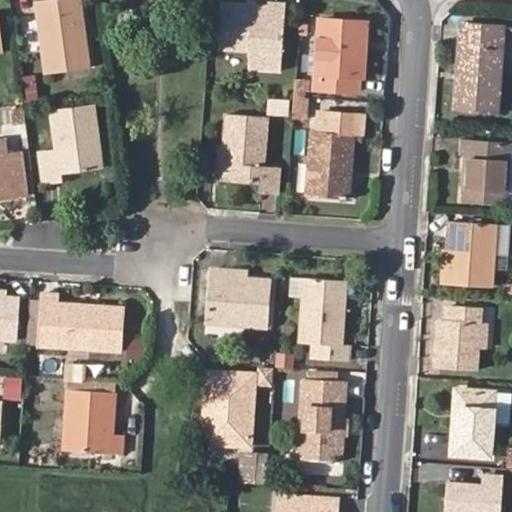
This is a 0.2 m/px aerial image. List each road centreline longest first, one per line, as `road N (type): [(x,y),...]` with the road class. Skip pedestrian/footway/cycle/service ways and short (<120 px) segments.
road 1 (residential): [(0,244),(207,225),(402,243)]
road 2 (residential): [(402,243),(384,511)]
road 3 (residential): [(417,0),(402,243)]
